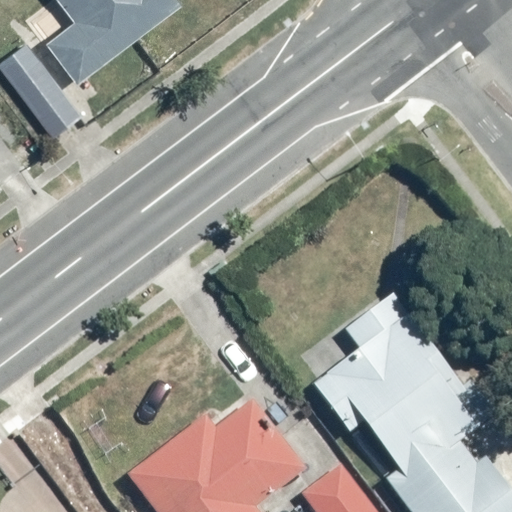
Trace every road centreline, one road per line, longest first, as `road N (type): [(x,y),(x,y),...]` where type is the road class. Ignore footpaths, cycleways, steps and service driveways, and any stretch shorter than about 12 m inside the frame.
road 1 (secondary): [(0,325),(431,0)]
road 2 (residential): [(511,110),(436,0)]
